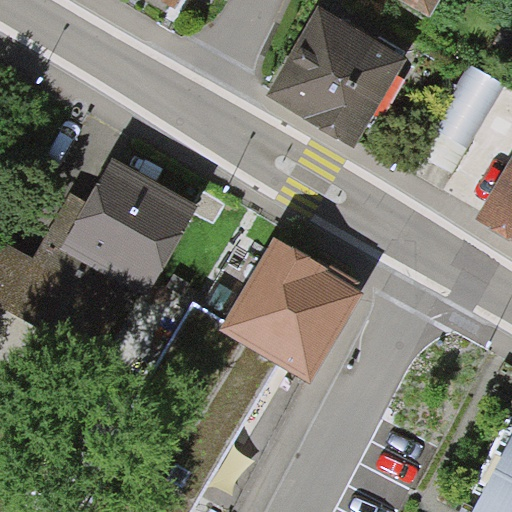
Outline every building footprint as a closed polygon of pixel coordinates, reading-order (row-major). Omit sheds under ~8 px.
[(387,0),(430,23),(442,0),(387,0)] [(282,94),(358,141),(410,57),(333,10),(282,94)] [(464,162),(511,69),(511,68),(479,51),(431,145),(464,162)] [(144,310),(193,219),(93,166),(48,251),(16,233),(0,262),(0,300),(100,354),(128,301),(144,310)] [(511,175),(482,226),(511,243),(511,175)] [(223,340),(307,391),(358,306),(273,256),(223,340)] [(511,511),(511,442),(476,511),(511,511)]
